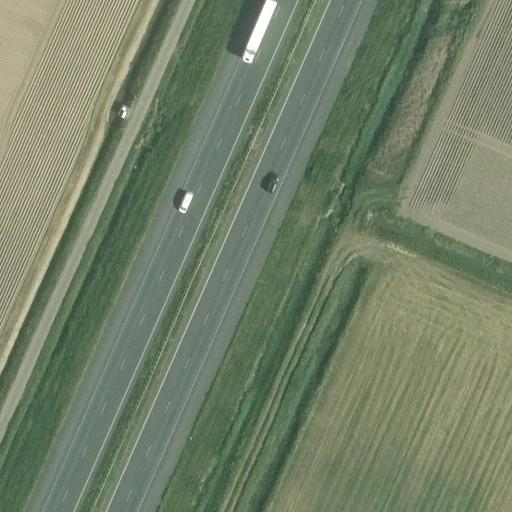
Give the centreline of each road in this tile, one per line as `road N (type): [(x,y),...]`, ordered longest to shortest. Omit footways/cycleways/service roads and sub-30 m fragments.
road 1 (motorway): [(282,0),(58,511)]
road 2 (motorway): [(122,511),(345,0)]
road 3 (unclassified): [(186,0),(0,423)]
